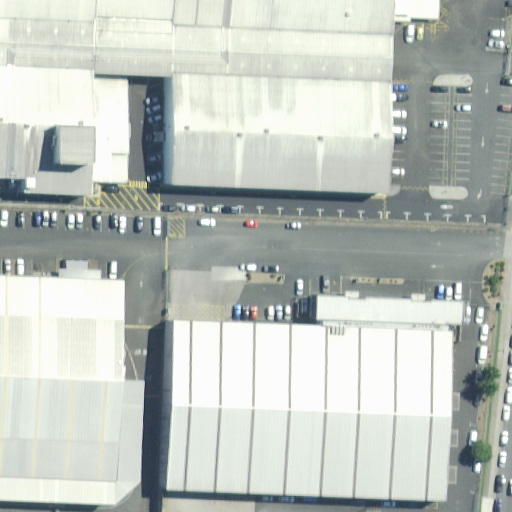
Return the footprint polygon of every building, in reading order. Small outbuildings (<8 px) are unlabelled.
[(0,0),(0,25),(88,29),(89,0),(0,0)] [(166,0),(165,31),(383,39),(384,17),(463,20),(463,0),(166,0)] [(88,29),(0,25),(0,70),(86,74),(162,77),(382,86),(383,39),(165,31),(88,29)] [(0,181),(83,184),(86,74),(0,70),(0,181)] [(380,200),(382,86),(162,77),(158,191),(380,200)] [(111,511),(121,284),(0,278),(0,508),(90,511),(111,511)] [(329,327),(173,321),(167,491),(446,501),(452,330),(453,301),(330,297),(329,327)]
